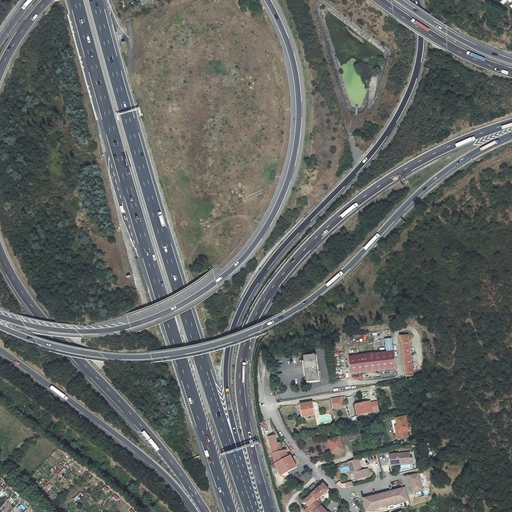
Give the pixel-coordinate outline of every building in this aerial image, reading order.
[(408,336),(400,337),(406,378),(413,377),(408,336)] [(387,351),(394,351),(392,337),(385,338),(387,351)] [(396,375),(394,351),(387,351),(350,355),(352,372),(381,369),(382,376),(396,375)] [(304,358),(308,384),(320,382),(317,356),(304,358)] [(330,399),(332,410),(344,407),(342,396),(330,399)] [(357,404),(359,414),(373,411),(371,401),(357,404)] [(314,403),(303,405),(305,417),(316,415),(314,403)] [(399,438),(409,436),(407,430),(409,429),(406,416),(397,418),(400,431),(397,432),(399,438)] [(277,436),(271,437),(277,465),(283,475),(298,467),(292,456),(289,458),(287,451),(284,452),(282,443),(279,444),(277,436)] [(342,437),(332,440),(335,453),(345,451),(342,437)] [(411,451),(391,454),(392,464),(401,463),(401,462),(410,461),(409,457),(413,457),(413,455),(411,456),(411,451)] [(359,458),(349,461),(352,473),(355,472),(357,479),(368,476),(371,475),(370,472),(369,468),(362,470),(359,458)] [(408,476),(413,494),(424,491),(419,473),(408,476)] [(327,511),(317,501),(318,500),(319,500),(330,490),(325,484),(320,489),(316,484),(312,488),(316,493),(307,501),(310,504),(312,507),(310,509),(308,511),(309,511),(327,511)] [(374,495),(365,498),(369,511),(409,499),(406,487),(397,489),(399,495),(396,496),(394,490),(377,495),(379,501),(376,502),(374,495)]
